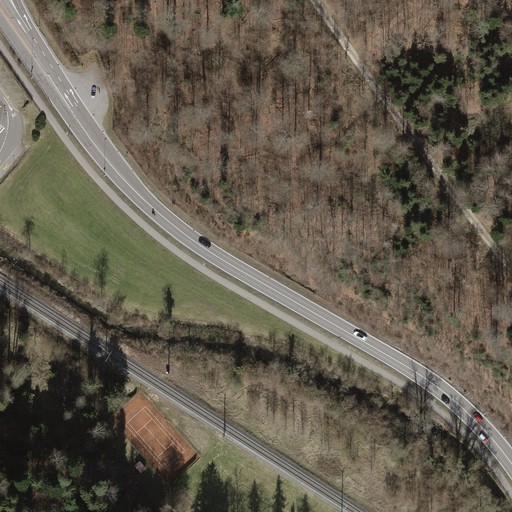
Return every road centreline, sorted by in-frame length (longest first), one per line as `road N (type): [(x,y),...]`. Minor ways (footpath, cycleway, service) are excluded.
road 1 (secondary): [(54,85),(119,174),(170,223),(450,396),(511,464)]
road 2 (track): [(315,0),(511,268)]
road 3 (track): [(0,374),(65,419),(114,430)]
